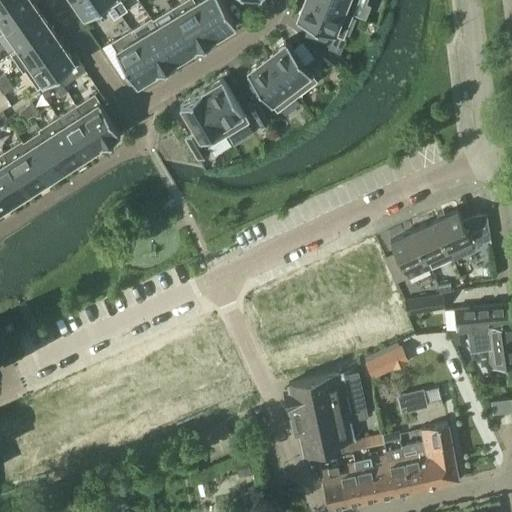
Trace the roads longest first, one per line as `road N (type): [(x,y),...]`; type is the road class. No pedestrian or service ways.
road 1 (residential): [(55,0),(131,109),(256,33),(279,0)]
road 2 (residential): [(215,276),(491,154)]
road 3 (residential): [(319,511),(215,276)]
road 4 (residential): [(17,372),(215,276)]
road 5 (residential): [(468,0),(491,154)]
road 6 (residential): [(384,511),(511,481)]
